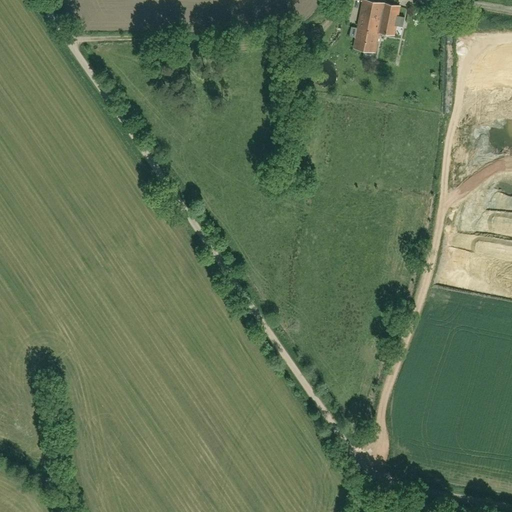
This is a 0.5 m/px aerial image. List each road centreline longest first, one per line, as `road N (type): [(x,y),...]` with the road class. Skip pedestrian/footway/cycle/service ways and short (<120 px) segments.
road 1 (residential): [(511,508),(389,483),(359,460),(40,0)]
road 2 (track): [(68,41),(302,27),(350,0)]
